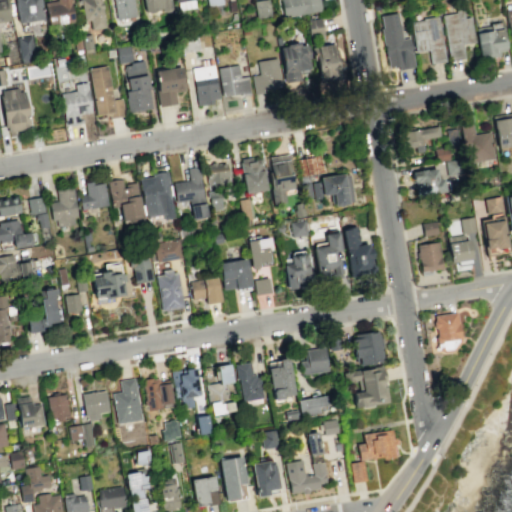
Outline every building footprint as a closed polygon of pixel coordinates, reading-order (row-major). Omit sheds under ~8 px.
[(0,0),(6,0),(9,20),(0,21),(0,0)] [(12,0),(17,22),(41,19),(40,16),(42,15),(39,0),(12,0)] [(56,0),(43,2),(47,26),(73,21),(69,0),(56,0)] [(78,0),(99,0),(103,26),(90,29),(88,20),(82,21),(78,0)] [(111,0),(115,19),(134,16),(131,0),(111,0)] [(140,0),(143,11),(146,11),(147,12),(152,12),(154,10),(158,9),(162,11),(167,11),(169,8),(167,0),(140,0)] [(251,0),(266,0),(269,15),(254,18),(251,0)] [(317,0),(319,10),(282,16),(279,0),(317,0)] [(439,14),(448,60),(463,58),(461,44),(471,42),(469,27),(471,25),(469,16),(463,17),(461,7),(454,8),(454,12),(439,14)] [(379,15),(396,12),(401,39),(408,37),(413,67),(398,69),(397,66),(391,67),(387,66),(385,56),(384,57),(379,28),(381,28),(379,15)] [(408,21),(414,51),(427,49),(429,62),(443,60),(436,15),(421,18),(421,19),(408,21)] [(305,20),(319,17),(322,35),(308,37),(305,20)] [(474,32),(478,54),(480,54),(480,58),(498,55),(498,51),(505,50),(501,28),(498,25),(497,22),(488,23),(489,30),(474,32)] [(197,50),(195,33),(177,36),(179,53),(197,50)] [(89,34),(92,51),(82,53),(79,35),(89,34)] [(15,37),(29,35),(33,61),(19,63),(15,37)] [(285,44),(285,45),(278,47),(282,75),(297,72),(297,74),(306,72),(306,69),(309,68),(308,61),(306,61),(306,58),(308,57),(306,45),(303,45),(302,44),(298,45),(297,42),(285,44)] [(317,79),(332,76),(331,74),(339,73),(334,42),(312,46),(317,79)] [(116,63),(114,47),(128,45),(131,62),(128,62),(116,63)] [(105,50),(113,49),(114,56),(106,57),(105,50)] [(54,59),(62,57),(63,65),(55,66),(54,59)] [(255,61),(257,74),(250,75),(253,94),(262,93),(262,90),(280,87),(275,57),(255,61)] [(128,62),(128,64),(122,65),(126,90),(123,91),(127,111),(150,107),(141,60),(131,62),(128,62)] [(190,68),(212,64),(217,98),(211,99),(212,103),(196,105),(190,68)] [(216,67),(220,93),(224,95),(249,92),(246,76),(238,77),(236,64),(216,67)] [(87,68),(105,65),(110,99),(120,98),(123,114),(108,118),(107,115),(103,115),(103,113),(95,115),(87,68)] [(153,70),(156,89),(154,89),(158,106),(175,103),(173,92),(184,90),(179,66),(153,70)] [(59,93),(63,117),(64,124),(79,122),(77,114),(90,112),(85,82),(73,84),(74,90),(59,93)] [(0,89),(16,87),(17,91),(22,90),(28,123),(26,123),(27,129),(7,132),(6,126),(3,127),(0,107),(0,89)] [(490,115),(496,148),(511,144),(511,117),(511,112),(490,115)] [(458,121),(465,162),(492,158),(488,131),(473,134),(470,119),(458,121)] [(401,131),(405,149),(421,145),(420,139),(438,136),(436,125),(401,131)] [(444,129),(446,143),(456,142),(454,128),(444,129)] [(267,157),(269,176),(267,177),(269,188),(268,188),(271,203),(283,202),(281,191),(283,191),(283,189),(291,188),(286,160),(288,159),(287,153),(267,157)] [(295,159),(297,176),(325,170),(321,153),(295,159)] [(238,161),(243,193),(265,189),(259,158),(251,160),(250,156),(239,158),(239,161),(238,161)] [(205,165),(207,175),(204,175),(206,185),(219,184),(220,186),(228,185),(224,162),(215,163),(214,161),(209,162),(209,164),(205,165)] [(185,167),(187,179),(171,182),(174,202),(190,199),(191,204),(188,205),(190,218),(205,215),(197,165),(186,167),(185,167)] [(409,171),(411,181),(413,180),(415,194),(443,191),(441,178),(436,179),(435,167),(424,169),(424,168),(418,169),(418,170),(409,171)] [(138,178),(144,216),(162,213),(163,219),(173,217),(165,171),(150,173),(151,176),(138,178)] [(318,177),(321,195),(331,193),(333,206),(347,204),(346,202),(352,201),(348,174),(342,174),(342,173),(318,177)] [(106,181),(120,179),(121,184),(135,182),(141,218),(121,221),(118,203),(124,202),(124,197),(109,200),(106,181)] [(83,182),(85,193),(77,195),(80,209),(106,204),(102,182),(92,184),(91,181),(83,182)] [(47,202),(56,200),(54,189),(71,186),(75,215),(71,216),(72,223),(56,226),(55,219),(50,219),(47,202)] [(205,191),(217,189),(220,208),(210,210),(209,203),(208,203),(207,195),(205,196),(205,191)] [(511,193),(503,195),(510,232),(511,232),(511,193)] [(0,197),(0,215),(18,212),(15,195),(0,197)] [(25,198),(28,214),(43,211),(40,196),(25,198)] [(483,199),(486,217),(478,219),(485,255),(508,251),(498,196),(483,199)] [(236,199),(240,220),(249,218),(246,198),(236,199)] [(35,214),(35,215),(33,215),(34,220),(36,219),(37,227),(47,226),(44,212),(35,214)] [(458,218),(460,233),(474,230),(471,216),(458,218)] [(0,240),(10,239),(12,248),(30,245),(27,232),(19,233),(16,219),(0,221),(0,240)] [(288,222),(291,236),(306,233),(303,219),(288,222)] [(420,223),(422,236),(435,234),(434,221),(420,223)] [(340,228),(348,276),(370,272),(372,269),(370,253),(369,247),(367,247),(367,243),(358,244),(355,226),(340,228)] [(311,247),(325,244),(323,233),(336,231),(339,249),(332,251),(333,257),(334,257),(334,260),(338,259),(340,273),(332,274),(331,271),(326,272),(327,276),(316,277),(311,247)] [(449,261),(471,258),(467,239),(462,240),(461,234),(445,237),(449,261)] [(245,240),(249,269),(255,268),(257,266),(257,262),(268,260),(267,250),(270,249),(268,236),(245,240)] [(152,243),(155,261),(180,257),(177,239),(152,243)] [(415,244),(420,271),(441,268),(437,241),(415,244)] [(133,283),(150,280),(146,252),(126,256),(128,267),(130,267),(133,283)] [(282,264),(289,262),(289,255),(305,253),(308,274),(301,275),(302,281),(294,282),(294,289),(286,289),(282,264)] [(0,255),(0,273),(14,271),(11,254),(0,255)] [(217,262),(222,289),(249,285),(244,258),(217,262)] [(16,262),(19,278),(38,274),(36,259),(16,262)] [(90,274),(103,270),(102,263),(119,261),(123,280),(119,281),(122,294),(103,297),(103,295),(94,296),(90,274)] [(55,268),(63,267),(66,286),(59,287),(55,268)] [(153,275),(160,310),(181,307),(175,271),(170,272),(170,268),(160,270),(161,274),(153,275)] [(75,291),(85,289),(83,276),(73,277),(75,291)] [(187,281),(214,276),(219,300),(204,303),(204,297),(191,299),(187,281)] [(252,279),(254,294),(269,292),(266,277),(252,279)] [(39,314),(41,326),(46,325),(46,323),(56,322),(52,294),(55,294),(54,287),(36,291),(39,314)] [(62,295),(64,312),(79,310),(76,293),(62,295)] [(0,294),(0,341),(8,341),(2,309),(5,309),(3,294),(0,294)] [(432,315),(433,320),(432,323),(432,326),(434,329),(435,335),(435,337),(435,341),(437,346),(438,345),(438,350),(442,353),(451,351),(460,339),(454,311),(432,315)] [(39,314),(23,316),(27,332),(41,330),(40,326),(41,326),(39,314)] [(350,338),(357,337),(356,333),(376,329),(378,338),(380,337),(382,347),(379,348),(381,362),(358,365),(357,357),(353,357),(350,338)] [(298,361),(300,374),(327,370),(322,346),(304,349),(305,360),(298,361)] [(266,367),(277,365),(276,358),(286,357),(292,394),(280,396),(281,398),(272,399),(266,367)] [(233,364),(236,379),(238,379),(242,401),(262,397),(258,376),(255,377),(254,374),(251,374),(249,361),(233,364)] [(215,366),(217,382),(209,383),(204,384),(210,415),(233,410),(231,401),(227,401),(225,386),(232,385),(229,363),(215,366)] [(341,372),(342,383),(359,380),(361,390),(351,392),(354,407),(387,401),(380,365),(341,372)] [(168,371),(174,398),(179,397),(181,408),(192,406),(191,396),(199,395),(194,366),(168,371)] [(117,380),(119,391),(110,392),(116,423),(140,419),(133,377),(117,380)] [(141,379),(151,377),(152,378),(157,377),(158,381),(167,380),(171,402),(160,404),(161,407),(146,410),(145,405),(144,405),(143,400),(144,400),(141,379)] [(80,393),(83,416),(85,416),(86,419),(87,419),(87,420),(90,419),(90,421),(96,419),(96,417),(98,417),(98,413),(107,411),(103,390),(95,391),(95,390),(80,393)] [(45,396),(49,418),(56,417),(56,420),(62,419),(62,416),(68,415),(64,393),(45,396)] [(295,399),(309,397),(324,394),(325,404),(316,406),(317,411),(298,414),(295,399)] [(13,398),(19,427),(43,424),(39,403),(31,404),(31,402),(29,402),(28,396),(13,398)] [(4,420),(13,419),(11,402),(3,403),(4,420)] [(209,432),(206,414),(194,416),(197,434),(209,432)] [(167,419),(172,418),(173,420),(175,420),(178,436),(173,437),(173,438),(161,440),(159,430),(162,429),(161,422),(168,421),(167,419)] [(82,438),(83,446),(92,444),(89,425),(91,425),(90,421),(90,419),(87,420),(87,422),(79,424),(82,438)] [(321,421),(323,434),(337,432),(334,419),(321,421)] [(66,426),(69,439),(82,438),(79,424),(66,426)] [(259,431),(261,448),(277,446),(274,429),(259,431)] [(354,443),(358,460),(381,456),(381,459),(393,457),(392,455),(397,455),(394,437),(391,437),(389,429),(361,434),(362,442),(354,443)] [(304,433),(308,455),(320,453),(316,431),(304,433)] [(168,443),(172,462),(182,461),(178,441),(168,443)] [(133,464),(147,462),(146,449),(133,451),(133,464)] [(217,459),(223,499),(225,499),(225,501),(245,497),(239,456),(217,459)] [(249,463),(272,460),(277,487),(267,489),(267,494),(255,496),(249,463)] [(283,462),(292,460),(293,461),(294,461),(295,465),(301,464),(303,475),(311,474),(309,463),(321,462),(324,479),(317,480),(318,488),(307,490),(308,492),(301,493),(300,491),(289,493),(287,479),(286,479),(283,462)] [(348,463),(361,460),(364,479),(351,482),(348,463)] [(22,467),(25,484),(17,485),(20,502),(31,500),(31,493),(33,493),(33,491),(40,490),(40,487),(49,486),(46,474),(39,475),(37,465),(22,467)] [(129,511),(122,473),(135,471),(136,473),(139,472),(140,475),(144,475),(145,478),(144,478),(146,487),(139,488),(141,497),(142,497),(143,503),(153,501),(155,511),(150,511),(129,511)] [(76,476),(79,490),(90,488),(87,474),(76,476)] [(189,479),(194,506),(217,502),(211,475),(189,479)] [(161,509),(162,509),(163,511),(173,509),(173,507),(178,506),(175,487),(173,487),(171,477),(163,478),(163,480),(156,481),(161,509)] [(98,508),(96,489),(120,485),(124,506),(110,508),(110,507),(98,508)] [(35,494),(36,503),(30,504),(31,511),(60,511),(57,494),(48,495),(48,492),(35,494)] [(62,494),(72,492),(73,496),(82,495),(86,511),(80,511),(64,511),(62,498),(62,494)] [(2,505),(3,511),(18,511),(17,503),(2,505)]
